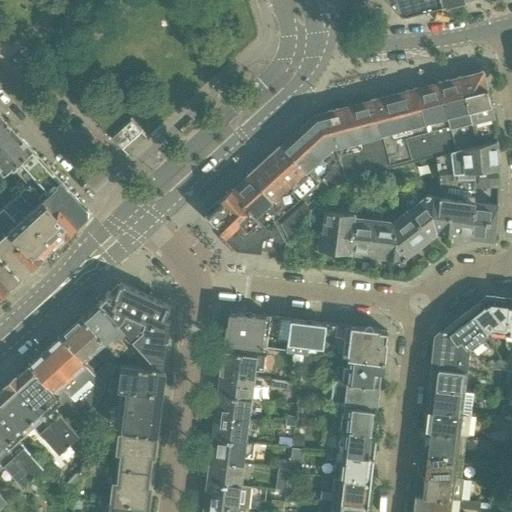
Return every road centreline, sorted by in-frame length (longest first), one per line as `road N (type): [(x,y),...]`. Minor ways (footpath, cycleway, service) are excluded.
road 1 (tertiary): [(135,218),(293,71),(300,44)]
road 2 (residential): [(422,306),(247,285),(195,287)]
road 3 (residential): [(195,287),(172,511)]
road 4 (residential): [(397,511),(422,306)]
road 5 (residential): [(135,218),(0,75)]
road 6 (residential): [(300,44),(353,48),(492,29)]
road 7 (tertiary): [(0,342),(135,218)]
